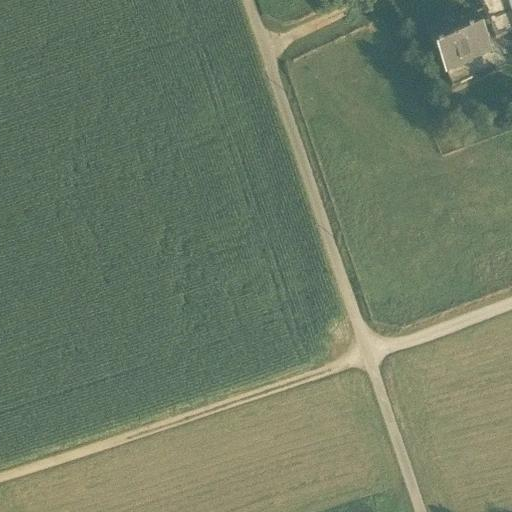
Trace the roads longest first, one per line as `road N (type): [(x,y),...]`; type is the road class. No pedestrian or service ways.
road 1 (track): [(365,353),(0,479)]
road 2 (unclassified): [(365,353),(246,0)]
road 3 (track): [(419,511),(365,353)]
road 4 (track): [(365,353),(511,298)]
